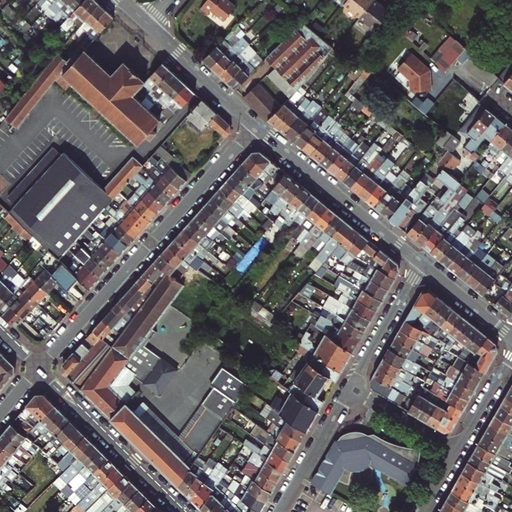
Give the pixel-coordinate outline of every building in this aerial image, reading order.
[(47,0),(46,0),(41,6),(46,10),(52,4),(47,0)] [(94,0),(84,0),(69,16),(54,33),(60,38),(72,20),(74,21),(78,16),(84,21),(99,4),(94,0)] [(61,0),(55,7),(60,11),(66,4),(61,0)] [(69,0),(66,4),(60,11),(62,13),(64,11),(69,16),(84,0),(69,0)] [(206,0),(199,9),(207,15),(210,11),(223,22),(234,6),(226,0),(206,0)] [(371,0),(345,0),(346,0),(342,4),(358,17),(371,0)] [(388,11),(373,0),(371,0),(358,17),(374,29),(388,11)] [(76,44),(79,40),(106,11),(99,4),(84,21),(79,27),(83,30),(77,38),(74,42),(76,44)] [(10,17),(14,12),(6,5),(2,9),(3,10),(10,17)] [(282,13),(289,20),(291,19),(294,15),(287,9),(286,8),(282,13)] [(18,24),(10,17),(3,10),(0,13),(0,15),(17,31),(21,27),(18,24)] [(14,12),(10,17),(18,24),(23,19),(15,11),(14,12)] [(79,40),(86,47),(113,17),(106,11),(79,40)] [(294,15),(291,19),(299,26),(303,22),(294,15)] [(31,26),(23,19),(18,24),(21,27),(26,32),(31,26)] [(268,60),(274,66),(297,89),(332,47),(318,35),(303,22),(299,26),(264,60),(266,62),(268,60)] [(203,59),(211,66),(231,46),(226,41),(233,34),(235,35),(241,29),(243,27),(240,23),(203,59)] [(83,30),(79,27),(73,35),(77,38),(83,30)] [(245,33),(241,29),(235,35),(233,34),(226,41),(231,46),(232,46),(239,39),(245,33)] [(418,36),(412,31),(407,37),(409,38),(413,42),(418,36)] [(407,37),(402,32),(398,37),(404,43),(409,38),(407,37)] [(38,35),(34,39),(42,46),(45,42),(38,35)] [(260,39),(257,36),(252,41),(255,45),(258,43),(257,42),(260,39)] [(248,37),(242,43),(246,47),(252,41),(248,37)] [(239,39),(232,46),(235,49),(242,43),(239,39)] [(497,81),(499,79),(456,40),(437,63),(445,70),(456,58),(462,63),(467,68),(472,72),(477,77),(482,81),(483,80),(491,88),(497,80),(497,81)] [(219,73),(227,81),(248,60),(244,57),(250,51),(250,50),(252,48),(255,45),(252,41),(246,47),(231,62),(219,73)] [(231,62),(246,47),(242,43),(235,49),(232,46),(231,46),(211,66),(219,73),(231,62)] [(27,47),(20,55),(27,62),(34,54),(27,47)] [(81,48),(73,55),(76,58),(83,50),(81,48)] [(256,52),(252,48),(250,50),(250,51),(244,57),(248,60),(256,52)] [(11,111),(6,118),(17,126),(44,91),(48,94),(54,87),(60,93),(71,81),(138,143),(146,135),(150,139),(156,132),(152,128),(159,120),(156,117),(149,110),(143,105),(141,102),(139,100),(133,95),(139,88),(143,84),(145,82),(123,61),(111,74),(84,49),(83,50),(76,58),(73,55),(72,54),(70,57),(67,54),(64,58),(58,53),(35,82),(11,111)] [(235,88),(255,68),(251,64),(259,56),(256,52),(248,60),(227,81),(235,88)] [(12,62),(20,69),(27,62),(20,55),(19,54),(12,62)] [(264,60),(259,56),(251,64),(255,68),(264,60)] [(406,62),(408,91),(436,88),(433,60),(416,62),(416,61),(406,62)] [(143,84),(151,91),(170,70),(163,63),(145,82),(143,84)] [(364,70),(363,69),(356,64),(347,75),(355,82),(360,76),(364,70)] [(366,65),(363,69),(364,70),(360,76),(364,80),(372,70),(366,65)] [(297,89),(274,66),(267,74),(279,86),(290,97),(296,89),(297,89)] [(445,73),(439,68),(436,72),(442,77),(445,73)] [(170,70),(151,91),(147,95),(145,97),(141,102),(143,105),(149,99),(154,104),(155,102),(159,99),(178,77),(170,70)] [(503,83),(511,90),(511,72),(503,83)] [(353,94),(364,80),(360,76),(355,82),(349,90),(353,94)] [(186,85),(178,77),(159,99),(164,103),(160,107),(163,109),(186,85)] [(270,95),(258,83),(246,95),(258,108),(270,95)] [(151,91),(143,84),(139,88),(145,93),(147,95),(151,91)] [(159,120),(165,124),(194,93),(186,85),(163,109),(156,117),(159,120)] [(290,97),(281,107),(268,119),(278,127),(296,104),(297,104),(299,102),(300,103),(302,101),(298,98),(300,95),(302,97),(303,95),(296,89),(290,97)] [(349,90),(343,96),(352,104),(354,102),(358,97),(353,94),(349,90)] [(281,107),(270,95),(258,108),(268,119),(281,107)] [(300,103),(299,102),(297,104),(296,104),(278,127),(285,133),(311,101),(303,95),(302,97),(300,95),(298,98),(302,101),(300,103)] [(362,109),(366,104),(358,97),(354,102),(362,109)] [(429,112),(435,100),(429,97),(426,103),(417,99),(416,101),(420,103),(419,106),(429,112)] [(155,102),(160,107),(164,103),(159,99),(155,102)] [(202,99),(187,115),(202,129),(209,122),(221,134),(217,140),(220,143),(230,132),(229,125),(202,99)] [(313,99),(311,101),(285,133),(294,140),(322,107),(317,103),(318,103),(313,99)] [(370,115),(374,111),(366,104),(362,109),(370,115)] [(330,113),(322,107),(294,140),(303,147),(329,114),(330,113)] [(474,151),(486,137),(500,119),(487,109),(467,133),(472,137),(463,148),(465,151),(463,154),(468,159),(470,157),(474,151)] [(338,121),(329,114),(303,147),(311,154),(338,121)] [(378,122),(386,128),(390,124),(382,117),(378,122)] [(311,154),(320,161),(338,139),(334,136),(339,130),(338,129),(339,128),(344,121),(341,118),(338,121),(311,154)] [(500,119),(486,137),(491,141),(505,123),(500,119)] [(511,129),(505,123),(491,141),(481,154),(483,156),(487,154),(492,149),(497,153),(511,135),(511,129)] [(393,134),(397,130),(390,124),(386,128),(393,134)] [(334,136),(338,139),(344,131),(339,128),(338,129),(339,130),(334,136)] [(338,139),(320,161),(327,167),(346,145),(344,143),(349,136),(347,134),(349,131),(346,129),(344,131),(338,139)] [(352,138),(346,145),(327,167),(335,174),(365,138),(362,135),(356,142),(352,138)] [(452,135),(443,147),(447,150),(451,153),(460,141),(452,135)] [(511,151),(511,135),(497,153),(496,155),(504,162),(511,151)] [(405,136),(400,141),(408,148),(412,142),(405,136)] [(343,180),(374,143),(366,137),(365,138),(335,174),(343,180)] [(375,142),(374,143),(343,180),(351,186),(369,163),(370,163),(367,160),(376,150),(379,146),(375,142)] [(160,146),(155,152),(187,180),(192,174),(160,146)] [(53,147),(7,197),(15,205),(61,155),(53,147)] [(367,160),(370,163),(379,152),(376,150),(367,160)] [(451,153),(447,150),(437,163),(443,168),(451,158),(454,160),(456,157),(451,153)] [(480,155),(474,151),(470,157),(475,161),(476,160),(480,155)] [(510,172),(511,169),(511,151),(504,162),(501,165),(510,172)] [(126,184),(128,182),(133,176),(136,173),(140,168),(143,165),(134,157),(133,156),(103,189),(64,152),(61,155),(15,205),(13,208),(16,210),(11,214),(17,220),(25,228),(33,235),(41,243),(45,246),(49,250),(51,252),(54,255),(59,259),(68,249),(75,241),(82,233),(89,225),(97,217),(104,209),(107,206),(111,200),(115,197),(118,192),(120,190),(126,184)] [(187,180),(155,152),(148,160),(179,189),(187,180)] [(249,156),(271,175),(278,167),(260,152),(252,152),(249,156)] [(249,156),(242,164),(262,182),(268,176),(270,178),(272,176),(271,175),(249,156)] [(460,161),(456,157),(454,160),(451,158),(443,168),(449,173),(457,163),(458,164),(460,161)] [(140,168),(149,176),(172,197),(179,189),(148,160),(143,165),(140,168)] [(358,193),(382,163),(379,161),(374,167),(369,163),(351,186),(358,193)] [(494,164),(491,162),(486,168),(489,170),(494,164)] [(382,163),(358,193),(366,199),(390,169),(382,163)] [(235,172),(255,190),(262,182),(242,164),(235,172)] [(459,181),(449,173),(443,168),(437,176),(450,186),(440,198),(437,196),(434,199),(443,205),(461,183),(459,181)] [(489,170),(486,168),(482,172),(490,178),(494,174),(489,170)] [(373,205),(398,175),(390,169),(366,199),(373,205)] [(250,196),(255,190),(235,172),(227,180),(255,205),(257,207),(259,204),(250,196)] [(426,172),(422,178),(430,184),(434,179),(426,172)] [(133,176),(137,180),(138,181),(141,178),(136,173),(133,176)] [(284,176),(278,182),(275,185),(271,190),(268,193),(266,196),(274,203),(294,179),(286,173),(284,176)] [(373,205),(381,211),(405,182),(407,179),(400,173),(398,175),(373,205)] [(133,176),(128,182),(132,185),(137,180),(133,176)] [(141,184),(148,190),(165,205),(172,197),(149,176),(141,184)] [(265,185),(266,185),(271,179),(270,178),(268,176),(262,182),(265,185)] [(407,195),(389,218),(405,231),(427,203),(420,197),(430,184),(422,178),(413,188),(407,195)] [(302,186),(294,179),(274,203),(270,208),(276,212),(280,207),(283,209),(302,186)] [(227,180),(220,188),(241,207),(247,213),(255,205),(227,180)] [(262,182),(255,190),(258,193),(263,188),(262,188),(265,185),(262,182)] [(381,211),(389,218),(407,195),(404,193),(410,186),(405,182),(381,211)] [(271,190),(266,185),(265,185),(262,188),(263,188),(268,193),(271,190)] [(302,186),(283,209),(273,221),(266,230),(264,231),(270,236),(278,228),(282,222),(285,225),(310,193),(302,186)] [(413,188),(410,186),(404,193),(407,195),(413,188)] [(241,207),(220,188),(213,196),(234,215),(241,207)] [(165,205),(148,190),(144,195),(137,189),(135,192),(137,194),(158,213),(165,205)] [(118,192),(115,197),(121,202),(125,202),(127,204),(124,207),(128,211),(133,205),(127,200),(122,196),(118,192)] [(310,193),(285,225),(281,230),(277,235),(281,239),(287,231),(296,221),(300,224),(319,200),(310,193)] [(127,200),(133,205),(150,221),(158,213),(137,194),(132,199),(130,197),(127,200)] [(244,224),(234,215),(213,196),(206,204),(227,223),(231,219),(235,222),(241,227),(244,224)] [(415,239),(441,207),(443,205),(434,199),(407,232),(415,239)] [(328,207),(319,200),(300,224),(292,234),(296,238),(305,228),(309,231),(328,207)] [(257,207),(264,213),(265,214),(268,210),(260,203),(259,204),(257,207)] [(431,252),(451,227),(447,225),(459,210),(458,209),(460,206),(457,203),(449,213),(423,245),(431,252)] [(199,212),(220,231),(228,239),(229,240),(232,236),(223,228),(227,223),(206,204),(199,212)] [(122,210),(126,214),(143,229),(150,221),(133,205),(128,211),(124,207),(123,206),(120,208),(122,210)] [(112,216),(115,213),(107,206),(104,209),(108,213),(112,216)] [(317,238),(336,214),(328,207),(309,231),(300,241),(300,242),(304,246),(313,234),(317,238)] [(423,245),(449,213),(441,207),(415,239),(423,245)] [(97,217),(103,222),(104,221),(102,219),(108,213),(104,209),(97,217)] [(126,214),(122,210),(117,215),(122,219),(126,214)] [(459,217),(463,213),(459,210),(447,225),(451,227),(459,217)] [(17,220),(11,214),(9,212),(5,217),(14,224),(17,220)] [(217,234),(220,231),(199,212),(191,221),(213,239),(217,234)] [(112,216),(115,218),(136,237),(143,229),(126,214),(122,219),(117,215),(115,213),(112,216)] [(266,230),(273,221),(265,214),(264,213),(261,217),(265,221),(261,225),(266,230)] [(344,220),(336,214),(317,238),(312,244),(316,247),(322,239),(327,242),(344,220)] [(94,229),(96,230),(103,222),(97,217),(89,225),(94,229)] [(463,220),(459,217),(451,227),(431,252),(440,259),(452,244),(449,241),(455,235),(453,233),(456,230),(456,229),(458,227),(458,226),(463,220)] [(136,237),(115,218),(111,222),(108,220),(105,224),(129,245),(136,237)] [(25,228),(17,220),(14,224),(13,226),(21,233),(25,228)] [(344,220),(327,242),(320,250),(318,253),(320,255),(329,244),(335,249),(353,227),(344,220)] [(184,229),(205,248),(213,239),(191,221),(184,229)] [(292,234),(300,224),(296,221),(287,231),(292,234)] [(104,230),(100,235),(121,253),(129,245),(105,224),(102,228),(104,230)] [(87,237),(91,234),(94,229),(89,225),(82,233),(85,236),(87,237)] [(353,227),(335,249),(342,255),(343,254),(360,234),(353,227)] [(511,232),(511,229),(509,227),(502,236),(506,239),(511,232)] [(33,235),(25,228),(21,233),(29,240),(33,235)] [(305,228),(296,238),(300,241),(309,231),(305,228)] [(440,259),(448,266),(461,251),(457,248),(463,241),(461,240),(464,236),(466,233),(465,233),(467,230),(465,228),(452,244),(440,259)] [(184,229),(177,237),(196,255),(201,258),(206,253),(217,263),(219,260),(205,248),(184,229)] [(220,231),(217,234),(226,242),(228,239),(220,231)] [(457,273),(475,251),(470,247),(473,243),(473,242),(474,240),(475,238),(477,239),(481,235),(476,231),(466,244),(461,251),(448,266),(457,273)] [(75,241),(78,244),(85,236),(82,233),(75,241)] [(91,241),(97,246),(114,261),(121,253),(100,235),(100,234),(96,239),(91,234),(87,237),(91,241)] [(292,234),(282,246),(285,248),(287,246),(289,248),(296,238),(292,234)] [(304,246),(300,242),(298,244),(305,250),(302,254),(303,256),(306,252),(312,244),(317,238),(313,234),(304,246)] [(360,234),(343,254),(351,261),(356,255),(368,240),(360,234)] [(41,243),(33,235),(29,240),(37,248),(38,247),(41,243)] [(196,255),(177,237),(169,245),(191,264),(197,269),(204,261),(201,258),(196,255)] [(492,244),(485,238),(482,242),(485,245),(483,247),(484,247),(482,249),(482,250),(479,254),(484,258),(488,253),(491,249),(488,247),(492,244)] [(316,247),(320,250),(327,242),(322,239),(316,247)] [(397,264),(368,240),(356,255),(369,263),(395,278),(399,271),(397,264)] [(100,278),(107,270),(84,249),(78,244),(75,241),(68,249),(76,257),(100,278)] [(91,241),(87,246),(93,252),(97,246),(91,241)] [(466,244),(463,241),(457,248),(461,251),(466,244)] [(466,280),(484,258),(479,254),(482,250),(482,249),(484,247),(483,247),(485,245),(482,242),(475,251),(457,273),(466,280)] [(312,244),(306,252),(310,255),(316,247),(312,244)] [(323,263),(325,260),(332,252),(335,249),(329,244),(320,255),(318,253),(315,257),(323,263)] [(169,245),(162,254),(177,266),(184,272),(191,264),(169,245)] [(501,254),(504,251),(494,245),(493,247),(501,254)] [(114,261),(97,246),(93,252),(87,246),(84,249),(107,270),(114,261)] [(240,249),(233,257),(235,258),(239,262),(245,254),(240,249)] [(342,255),(335,249),(332,252),(340,259),(341,257),(342,255)] [(488,253),(484,258),(466,280),(474,287),(496,260),(488,253)] [(155,262),(167,271),(178,280),(181,276),(174,270),(177,266),(162,254),(155,262)] [(342,255),(341,257),(346,262),(345,262),(348,265),(351,261),(343,254),(342,255)] [(100,278),(76,257),(67,267),(78,278),(90,289),(100,278)] [(0,258),(0,275),(9,265),(1,258),(0,258)] [(232,270),(239,262),(235,258),(227,266),(232,270)] [(334,265),(325,260),(323,263),(322,264),(331,269),(334,265)] [(498,262),(496,260),(474,287),(483,294),(492,283),(500,274),(501,273),(494,267),(498,262)] [(395,278),(369,263),(366,269),(351,261),(348,265),(363,274),(388,289),(395,278)] [(157,284),(167,271),(155,262),(145,273),(157,284)] [(505,268),(498,262),(494,267),(501,273),(502,272),(505,268)] [(78,278),(67,267),(62,263),(52,274),(59,281),(67,290),(78,278)] [(0,292),(12,279),(17,273),(18,271),(10,264),(9,265),(0,275),(0,292)] [(343,271),(334,265),(331,269),(340,275),(343,271)] [(46,269),(36,280),(48,292),(59,281),(52,274),(46,269)] [(110,418),(126,403),(118,395),(109,386),(125,365),(136,373),(134,376),(145,384),(155,373),(156,372),(167,362),(145,346),(156,331),(152,327),(169,304),(183,285),(178,280),(167,271),(157,284),(148,296),(138,310),(136,313),(133,317),(129,322),(121,334),(119,337),(116,341),(112,346),(80,389),(110,418)] [(22,279),(17,273),(12,279),(19,286),(27,277),(25,276),(22,279)] [(145,273),(135,284),(148,296),(157,284),(145,273)] [(388,289),(363,274),(359,280),(352,275),(349,280),(350,281),(355,284),(382,300),(388,289)] [(511,280),(508,278),(503,275),(500,274),(492,283),(501,288),(497,293),(501,296),(505,291),(511,294),(511,280)] [(6,302),(19,286),(12,279),(0,292),(0,308),(0,309),(6,302)] [(235,288),(224,279),(219,285),(231,293),(235,288)] [(36,280),(25,291),(37,303),(48,292),(36,280)] [(311,296),(317,285),(309,281),(303,291),(311,296)] [(382,300),(355,284),(353,289),(347,285),(341,282),(338,287),(376,310),(382,300)] [(501,288),(492,283),(483,294),(509,316),(511,315),(511,294),(505,291),(501,296),(497,293),(501,288)] [(123,297),(132,305),(138,310),(148,296),(135,284),(123,297)] [(376,310),(338,287),(336,290),(349,298),(345,304),(371,319),(376,310)] [(414,324),(416,322),(414,320),(422,309),(424,311),(437,295),(430,289),(422,291),(406,319),(414,324)] [(343,302),(345,304),(349,298),(336,290),(332,296),(343,302)] [(37,303),(25,291),(11,306),(23,318),(37,303)] [(249,295),(245,293),(240,300),(249,306),(253,301),(247,297),(249,295)] [(343,302),(332,296),(330,294),(327,299),(340,307),(343,302)] [(437,295),(424,311),(421,316),(426,320),(420,328),(423,329),(429,322),(433,317),(445,302),(437,295)] [(123,297),(113,308),(129,322),(133,317),(126,311),(130,307),(132,305),(123,297)] [(371,319),(345,304),(343,302),(340,307),(327,299),(323,305),(331,310),(364,331),(371,319)] [(253,301),(249,306),(258,313),(262,308),(253,301)] [(23,318),(11,306),(6,302),(0,309),(4,313),(3,315),(15,326),(16,325),(23,318)] [(445,302),(433,317),(439,323),(435,328),(431,334),(433,335),(453,309),(445,302)] [(132,305),(130,307),(136,313),(138,310),(132,305)] [(113,327),(118,332),(121,334),(129,322),(113,308),(103,319),(113,327)] [(446,336),(462,316),(453,309),(433,335),(435,337),(439,331),(446,336)] [(335,317),(332,322),(331,324),(359,340),(364,331),(331,310),(329,313),(335,317)] [(335,317),(329,313),(326,318),(332,322),(335,317)] [(270,314),(266,318),(272,323),(276,319),(270,314)] [(331,324),(332,322),(326,318),(326,317),(324,319),(323,318),(324,316),(321,314),(320,317),(316,322),(328,329),(326,333),(352,352),(359,340),(331,324)] [(448,350),(453,344),(460,335),(470,323),(462,316),(446,336),(452,341),(446,349),(448,350)] [(429,322),(433,326),(435,328),(439,323),(433,317),(429,322)] [(112,346),(116,341),(108,333),(111,329),(113,327),(103,319),(93,330),(101,336),(112,346)] [(406,319),(400,329),(425,343),(430,346),(432,347),(433,344),(429,341),(431,337),(438,340),(436,343),(442,347),(440,351),(442,353),(445,348),(447,343),(442,341),(435,337),(433,335),(431,334),(428,332),(423,329),(420,328),(414,324),(406,319)] [(325,333),(326,333),(328,329),(316,322),(314,325),(325,333)] [(423,329),(428,332),(433,326),(429,322),(423,329)] [(458,356),(479,330),(470,323),(460,335),(453,344),(459,349),(455,354),(458,356)] [(400,329),(395,338),(426,357),(428,354),(426,353),(421,350),(425,343),(400,329)] [(63,371),(66,375),(101,336),(93,330),(63,364),(63,371)] [(464,354),(466,355),(471,349),(475,353),(477,350),(488,337),(479,330),(458,356),(461,358),(464,354)] [(309,334),(305,331),(298,342),(311,350),(313,347),(311,346),(311,341),(306,338),(309,334)] [(325,333),(313,352),(328,363),(340,372),(352,352),(326,333),(325,333)] [(80,389),(112,346),(101,336),(66,375),(80,389)] [(433,344),(432,347),(434,348),(436,343),(438,340),(431,337),(429,341),(433,344)] [(488,337),(477,350),(483,354),(479,360),(472,357),(470,359),(468,362),(485,372),(497,351),(495,343),(488,337)] [(395,338),(390,347),(411,360),(419,365),(422,359),(428,362),(430,359),(426,357),(395,338)] [(275,370),(264,372),(318,410),(324,400),(316,395),(330,376),(335,380),(340,372),(328,363),(313,352),(311,350),(298,342),(296,340),(291,347),(304,356),(288,379),(275,370)] [(421,350),(426,353),(430,346),(425,343),(421,350)] [(411,360),(390,347),(384,357),(408,371),(414,375),(416,372),(408,367),(411,360)] [(470,359),(472,357),(475,353),(471,349),(466,355),(470,359)] [(211,373),(217,359),(202,353),(196,366),(211,373)] [(4,355),(0,358),(0,386),(1,388),(14,373),(14,365),(4,355)] [(384,357),(378,366),(411,386),(413,382),(412,381),(405,377),(408,371),(384,357)] [(485,372),(468,362),(464,359),(460,366),(458,364),(456,367),(480,380),(485,372)] [(419,365),(411,360),(408,367),(416,372),(420,365),(419,365)] [(177,369),(167,362),(156,372),(155,373),(145,384),(159,394),(177,369)] [(136,373),(125,365),(109,386),(118,395),(126,403),(136,392),(128,384),(134,376),(136,373)] [(411,386),(378,366),(373,376),(385,383),(392,387),(399,392),(393,402),(399,406),(411,386)] [(455,375),(453,378),(474,390),(480,380),(456,367),(454,370),(457,372),(455,375)] [(287,398),(279,412),(306,430),(318,410),(264,372),(259,368),(252,377),(279,397),(281,394),(287,398)] [(405,377),(412,381),(415,375),(414,375),(408,371),(405,377)] [(379,394),(385,383),(373,376),(369,382),(371,389),(379,394)] [(438,382),(447,387),(469,400),(474,390),(453,378),(449,376),(446,381),(441,378),(438,382)] [(413,382),(411,386),(420,391),(422,387),(413,382)] [(392,387),(385,383),(379,394),(386,398),(392,387)] [(469,400),(447,387),(444,392),(432,385),(429,390),(432,391),(442,397),(451,402),(463,409),(469,400)] [(219,426),(224,420),(226,416),(232,408),(233,407),(236,402),(227,396),(214,386),(202,404),(206,407),(200,416),(202,418),(199,422),(197,421),(186,436),(203,449),(215,432),(219,426)] [(417,416),(432,391),(429,390),(423,386),(422,387),(420,391),(408,411),(417,416)] [(392,387),(386,398),(393,402),(399,392),(392,387)] [(239,397),(230,391),(227,396),(236,402),(239,398),(239,397)] [(417,416),(427,422),(442,397),(432,391),(417,416)] [(137,393),(136,392),(126,403),(137,393)] [(25,435),(34,426),(54,405),(43,394),(35,394),(11,423),(25,435)] [(511,399),(506,396),(500,406),(511,412),(511,399)] [(442,397),(427,422),(436,427),(451,402),(442,397)] [(178,437),(143,402),(134,411),(183,458),(184,460),(193,451),(194,450),(200,454),(203,449),(186,436),(197,421),(199,422),(202,418),(200,416),(206,407),(202,404),(178,437)] [(463,409),(451,402),(436,427),(444,432),(451,430),(463,409)] [(126,403),(110,418),(178,485),(191,466),(184,460),(183,458),(134,411),(126,403)] [(306,430),(279,412),(274,408),(268,404),(262,414),(268,418),(273,421),(282,428),(300,441),(306,430)] [(42,433),(62,413),(54,405),(34,426),(42,433)] [(495,415),(511,424),(511,412),(500,406),(495,415)] [(42,433),(50,441),(70,420),(62,413),(42,433)] [(511,424),(495,415),(489,424),(511,437),(511,424)] [(70,420),(50,441),(47,444),(41,450),(50,456),(77,428),(70,420)] [(300,441),(282,428),(280,432),(271,425),(270,425),(264,421),(260,427),(270,433),(295,451),(300,441)] [(282,428),(273,421),(271,425),(280,432),(282,428)] [(33,442),(25,435),(11,423),(4,432),(26,451),(33,442)] [(511,437),(489,424),(484,434),(507,447),(511,438),(511,437)] [(34,433),(38,437),(39,436),(42,433),(34,426),(25,435),(33,442),(35,440),(31,437),(34,433)] [(223,438),(227,431),(219,426),(215,432),(223,438)] [(85,435),(77,428),(50,456),(58,463),(59,462),(64,457),(85,435)] [(0,436),(0,443),(17,457),(26,465),(27,462),(25,460),(21,457),(26,451),(4,432),(0,436)] [(228,432),(225,436),(231,440),(234,436),(228,432)] [(289,461),(295,451),(270,433),(267,438),(259,432),(255,437),(264,443),(289,461)] [(50,441),(42,433),(39,436),(43,440),(47,444),(50,441)] [(356,436),(354,436),(353,437),(352,437),(350,437),(349,437),(347,437),(346,437),(344,437),(342,436),(333,451),(331,450),(332,449),(331,449),(311,483),(330,494),(345,468),(347,469),(349,470),(352,471),(354,471),(356,471),(357,471),(359,470),(360,470),(362,469),(364,468),(365,467),(367,466),(368,465),(370,464),(406,485),(414,470),(411,468),(413,466),(414,466),(414,465),(416,465),(416,467),(417,467),(418,460),(415,460),(416,454),(417,454),(417,451),(418,451),(418,450),(419,450),(420,450),(411,448),(407,448),(404,447),(399,446),(396,445),(391,443),(385,441),(378,437),(377,438),(378,439),(376,441),(361,433),(359,434),(358,435),(356,436)] [(511,450),(507,447),(484,434),(478,444),(502,457),(508,460),(511,452),(511,450)] [(63,467),(66,469),(92,442),(85,435),(64,457),(68,461),(63,467)] [(253,435),(249,440),(261,448),(264,443),(255,437),(253,435)] [(238,446),(241,441),(236,437),(232,442),(238,446)] [(289,461),(264,443),(261,448),(249,440),(246,438),(243,442),(245,444),(251,448),(283,471),(289,461)] [(47,444),(43,440),(37,446),(39,448),(41,450),(47,444)] [(30,450),(32,451),(37,446),(33,442),(26,451),(28,452),(30,450)] [(68,483),(100,450),(92,442),(66,469),(60,475),(68,483)] [(0,457),(12,467),(14,465),(12,463),(17,457),(0,443),(0,457)] [(511,468),(507,465),(506,467),(498,463),(502,457),(478,444),(473,452),(505,470),(511,473),(511,468)] [(277,481),(283,471),(251,448),(249,451),(252,453),(248,460),(253,464),(277,481)] [(108,457),(100,450),(68,483),(67,484),(75,491),(80,486),(108,457)] [(21,457),(25,460),(30,454),(28,452),(26,451),(21,457)] [(473,452),(468,461),(492,474),(495,468),(503,473),(505,470),(473,452)] [(238,468),(239,469),(246,459),(238,454),(232,463),(238,468)] [(0,471),(5,476),(10,469),(17,475),(19,473),(12,467),(0,457),(0,471)] [(68,461),(64,457),(59,462),(63,467),(68,461)] [(108,457),(80,486),(84,490),(86,491),(92,484),(94,487),(116,465),(108,457)] [(209,457),(205,463),(213,468),(217,463),(209,457)] [(506,467),(507,465),(510,461),(508,460),(502,457),(498,463),(506,467)] [(194,462),(191,466),(178,485),(185,492),(205,463),(202,460),(198,465),(194,462)] [(492,474),(468,461),(462,472),(497,492),(501,494),(504,490),(499,487),(503,480),(501,480),(492,474)] [(200,507),(216,486),(218,482),(220,480),(215,477),(223,466),(218,462),(217,463),(213,468),(192,499),(200,507)] [(213,468),(205,463),(185,492),(192,499),(213,468)] [(277,481),(253,464),(251,466),(252,467),(250,471),(243,467),(241,470),(245,473),(271,491),(277,481)] [(123,473),(116,465),(94,487),(88,493),(73,508),(76,511),(77,511),(99,491),(102,494),(123,473)] [(228,469),(223,466),(215,477),(220,480),(225,472),(228,469)] [(233,478),(234,479),(235,476),(241,480),(245,473),(241,470),(239,469),(238,468),(232,478),(233,478)] [(495,468),(492,474),(501,480),(504,476),(505,473),(503,473),(495,468)] [(10,469),(5,476),(12,481),(17,475),(10,469)] [(0,485),(0,486),(5,489),(12,481),(5,476),(0,471),(0,485)] [(462,472),(457,481),(498,504),(501,499),(495,496),(497,492),(462,472)] [(100,511),(131,481),(123,473),(102,494),(87,509),(90,511),(100,511)] [(265,501),(271,491),(245,473),(241,480),(235,476),(234,479),(240,483),(265,501)] [(233,478),(228,486),(236,490),(240,483),(234,479),(233,478)] [(131,481),(100,511),(109,511),(115,506),(118,509),(125,502),(139,488),(131,481)] [(452,490),(475,505),(479,497),(483,500),(482,502),(485,504),(495,510),(498,504),(457,481),(452,490)] [(265,501),(240,483),(236,490),(228,486),(224,483),(223,485),(224,486),(228,489),(235,494),(243,500),(250,504),(260,511),(265,501)] [(92,484),(86,491),(88,493),(94,487),(92,484)] [(80,486),(75,491),(79,495),(84,490),(80,486)] [(200,507),(204,511),(208,511),(228,489),(224,486),(221,490),(218,488),(216,486),(200,507)] [(139,488),(125,502),(128,505),(121,511),(132,511),(148,497),(139,488)] [(228,489),(208,511),(220,511),(235,494),(228,489)] [(472,511),(476,506),(475,505),(452,490),(446,500),(467,511),(472,511)] [(99,491),(77,511),(84,511),(87,509),(102,494),(99,491)] [(233,511),(243,500),(235,494),(220,511),(233,511)] [(153,511),(158,507),(148,497),(132,511),(153,511)] [(479,497),(475,505),(476,506),(482,510),(485,504),(482,502),(483,500),(479,497)] [(245,511),(250,504),(243,500),(233,511),(245,511)] [(467,511),(446,500),(441,509),(446,511),(467,511)] [(121,511),(128,505),(125,502),(118,509),(116,511),(115,511),(121,511)]
